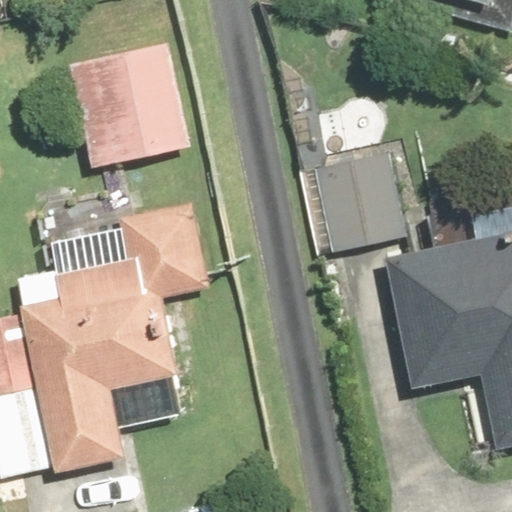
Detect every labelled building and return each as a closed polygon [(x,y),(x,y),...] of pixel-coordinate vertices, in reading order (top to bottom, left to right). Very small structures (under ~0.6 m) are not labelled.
[(511,33),(511,0),(459,0),(455,20),(511,33)] [(77,62),(98,165),(205,143),(184,40),(77,62)] [(381,92),(336,102),(347,152),(392,142),(381,92)] [(310,188),(325,257),(424,235),(404,144),(321,162),(326,184),(310,188)] [(0,393),(0,440),(7,477),(135,453),(125,403),(196,390),(177,287),(218,280),(204,201),(133,215),(125,174),(39,190),(55,275),(23,281),(29,314),(0,319),(0,393)] [(511,204),(476,211),(481,237),(396,252),(421,386),(493,373),(507,448),(511,447),(511,204)]
